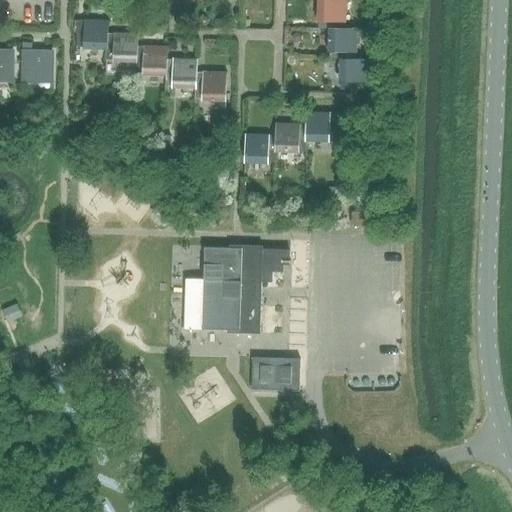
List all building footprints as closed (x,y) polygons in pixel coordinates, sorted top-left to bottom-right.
[(317,29),(328,29),(328,28),(346,29),(346,0),(317,0),(317,20),(318,21),(317,29)] [(105,49),(105,32),(107,32),(107,20),(74,20),(74,47),(81,48),(104,49),(105,49)] [(358,29),(346,29),(328,28),(328,29),(327,51),(328,52),(328,60),(339,61),(339,58),(357,59),(358,29)] [(136,33),(107,32),(105,32),(105,49),(104,49),(104,61),(111,61),(111,62),(134,62),(135,62),(134,45),(136,45),(136,33)] [(20,82),(50,82),(50,52),(30,52),(30,44),(21,43),(20,82)] [(164,75),(164,58),(166,58),(166,46),(136,45),(134,45),(135,62),(134,62),(133,74),(141,74),(141,75),(163,75),(164,75)] [(0,81),(10,82),(10,51),(0,51),(0,81)] [(194,88),(194,72),(195,72),(195,59),(166,58),(164,58),(164,75),(163,75),(163,86),(170,86),(170,88),(193,88),(194,88)] [(368,59),(357,59),(339,58),(339,61),(338,82),(339,82),(339,90),(366,91),(366,83),(367,84),(368,59)] [(225,73),(195,72),(194,72),(194,88),(193,88),(192,99),(200,99),(200,101),(224,101),(225,73)] [(305,112),(304,124),(305,124),(305,142),(306,142),(328,142),(328,141),(336,141),(337,115),(328,114),(328,113),(305,112)] [(305,142),(305,124),(304,124),(274,124),(274,136),(275,136),(275,153),(276,153),(299,154),(299,153),(306,153),(306,142),(305,142)] [(275,153),(275,136),(274,136),(245,135),(244,163),(268,165),(268,163),(275,164),(276,153),(275,153)] [(350,228),(374,229),(375,215),(351,214),(350,228)] [(290,249),(262,249),(262,246),(229,245),(229,249),(203,248),(201,329),(227,330),(227,333),(260,333),(261,282),(273,282),(273,271),(283,272),(284,265),(290,265),(290,249)] [(23,316),(17,303),(2,310),(7,323),(23,316)] [(301,390),(302,359),(254,357),(252,389),(301,390)] [(95,395),(117,395),(117,370),(95,369),(95,395)]
